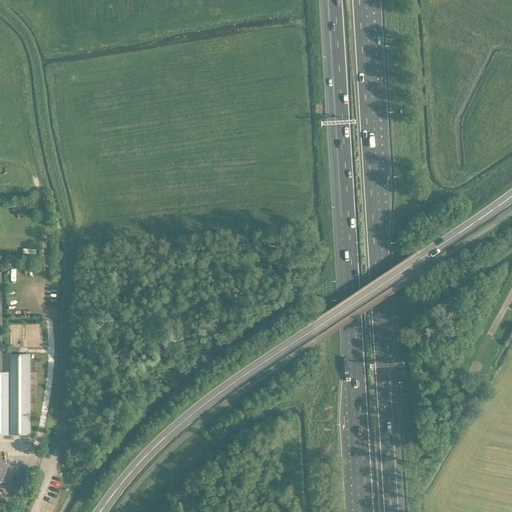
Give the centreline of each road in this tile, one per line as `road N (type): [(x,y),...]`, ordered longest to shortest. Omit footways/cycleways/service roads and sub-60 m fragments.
road 1 (secondary): [(100,511),(153,449),(223,389),(511,195)]
road 2 (motorway): [(395,511),(358,0)]
road 3 (motorway): [(331,0),(362,511)]
road 4 (track): [(55,449),(65,379),(67,234),(35,60),(0,10)]
road 5 (track): [(30,167),(45,233),(48,321)]
road 6 (track): [(31,457),(49,379),(48,321)]
